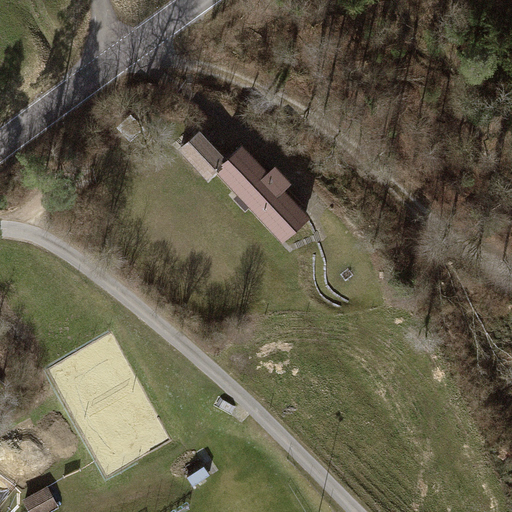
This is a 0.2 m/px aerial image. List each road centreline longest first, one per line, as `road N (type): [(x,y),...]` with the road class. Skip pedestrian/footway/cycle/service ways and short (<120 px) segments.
road 1 (unclassified): [(354,511),(186,347),(60,245),(0,232)]
road 2 (tertiary): [(0,148),(202,0)]
road 3 (track): [(26,232),(36,199),(121,142)]
